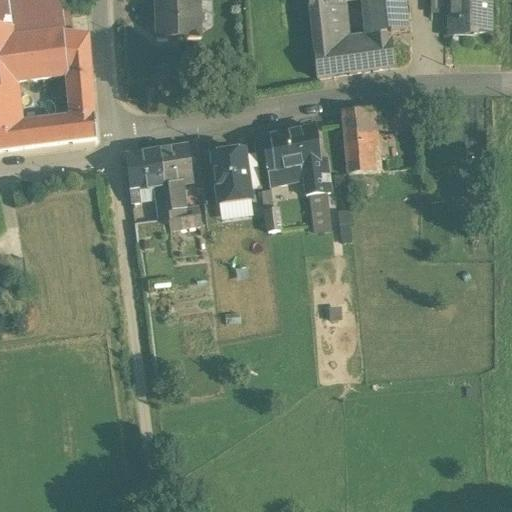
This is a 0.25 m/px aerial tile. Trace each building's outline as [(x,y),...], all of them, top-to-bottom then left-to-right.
[(21,0),(13,2),(0,0),(0,122),(22,120),(17,83),(66,77),(66,81),(91,78),(88,36),(62,34),(62,33),(59,0),(21,0)] [(196,0),(160,0),(156,0),(158,38),(198,37),(196,0)] [(362,0),(305,0),(315,81),(332,78),(329,50),(329,49),(325,7),(341,5),(362,2),(362,0)] [(362,0),(362,2),(362,3),(367,39),(390,36),(405,34),(401,3),(405,3),(404,0),(362,0)] [(488,0),(446,0),(447,35),(488,35),(488,0)] [(341,5),(325,7),(329,49),(329,50),(345,47),(341,5)] [(390,36),(367,39),(367,44),(345,47),(348,76),(392,69),(389,38),(390,38),(390,36)] [(345,47),(329,50),(332,78),(348,76),(345,47)] [(91,78),(66,81),(70,120),(94,116),(91,78)] [(414,107),(367,111),(369,132),(416,128),(414,107)] [(367,111),(340,113),(342,134),(369,132),(367,111)] [(22,120),(0,122),(0,151),(95,140),(96,138),(94,116),(70,120),(22,126),(22,120)] [(315,129),(268,139),(270,153),(263,154),(268,189),(302,184),(304,198),(329,195),(324,163),(319,164),(315,129)] [(369,132),(342,134),(346,176),(373,174),(369,132)] [(187,145),(157,150),(162,187),(174,186),(192,183),(187,145)] [(157,150),(124,155),(131,205),(139,203),(138,191),(153,189),(162,187),(157,150)] [(249,192),(243,156),(243,152),(211,157),(219,208),(251,203),(249,192)] [(243,156),(249,192),(261,191),(255,155),(243,156)] [(197,209),(177,212),(174,186),(162,187),(167,222),(168,232),(199,227),(197,209)] [(162,187),(153,189),(155,206),(148,206),(150,224),(167,222),(162,187)] [(269,194),(261,195),(266,235),(279,233),(277,211),(271,212),(269,194)] [(349,210),(335,212),(338,250),(352,249),(349,210)] [(150,224),(133,226),(135,241),(168,235),(168,232),(167,222),(150,224)]
